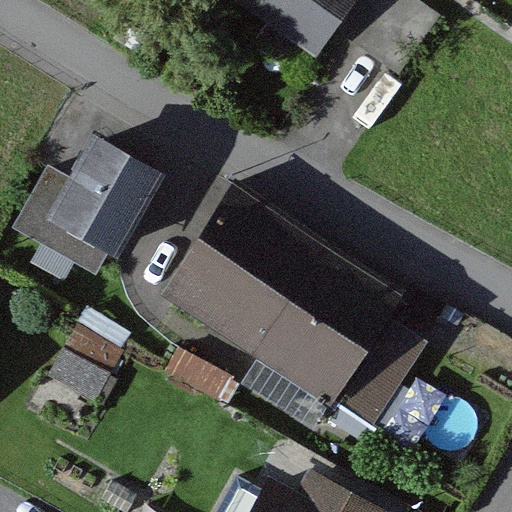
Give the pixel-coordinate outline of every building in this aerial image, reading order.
[(376,0),(228,0),(334,67),(376,0)] [(174,184),(102,145),(56,231),(128,269),(174,184)] [(421,304),(247,187),(172,299),(346,416),(421,304)] [(103,377),(133,319),(87,295),(57,353),(103,377)] [(394,511),(316,472),(306,491),(280,478),(262,511),(394,511)]
